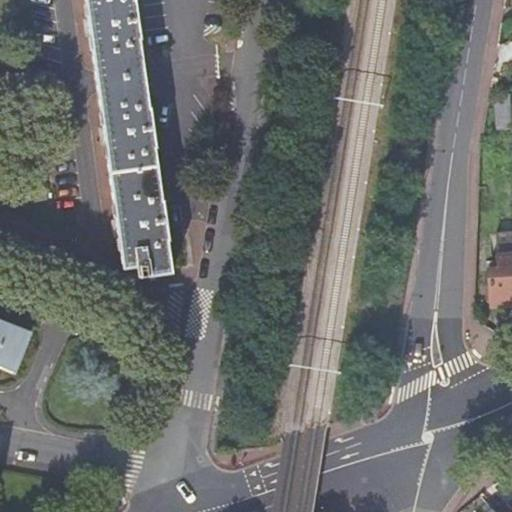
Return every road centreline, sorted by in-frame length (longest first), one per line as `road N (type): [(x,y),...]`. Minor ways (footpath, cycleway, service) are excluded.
road 1 (residential): [(262,0),(192,399),(186,484)]
road 2 (residential): [(478,0),(428,426)]
road 3 (secondary): [(428,426),(203,511)]
road 4 (residential): [(186,484),(132,461),(0,446)]
